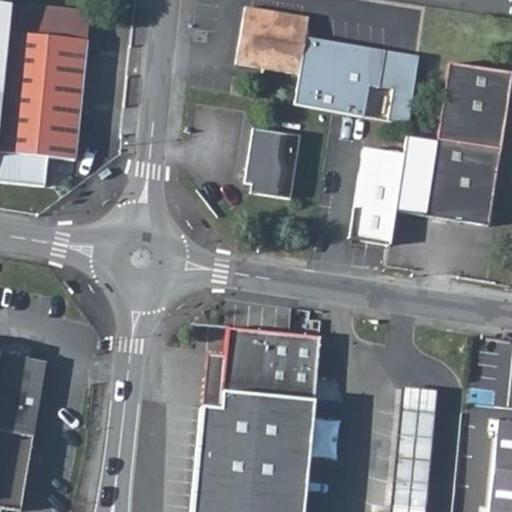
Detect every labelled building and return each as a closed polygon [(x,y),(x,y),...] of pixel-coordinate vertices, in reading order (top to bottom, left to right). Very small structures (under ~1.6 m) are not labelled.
[(311,9),(258,0),(248,0),(239,55),(303,66),(298,96),(367,107),(372,77),(382,78),(388,42),(308,29),(311,9)] [(48,154),(73,155),(85,11),(6,2),(0,81),(0,179),(45,183),(48,154)] [(402,44),(388,42),(382,78),(396,81),(402,44)] [(420,47),(402,44),(396,81),(391,111),(409,114),(420,47)] [(443,59),(421,212),(486,221),(507,68),(443,59)] [(259,188),(289,193),(299,129),(252,121),(243,176),(261,179),(259,188)] [(404,146),(363,139),(348,228),(388,235),(404,146)] [(323,334),(226,325),(217,405),(198,404),(194,477),(192,511),(305,511),(309,473),(311,453),(314,413),(323,334)] [(0,504),(18,508),(42,360),(0,353),(0,504)] [(405,385),(397,478),(427,480),(435,388),(405,385)] [(314,413),(311,453),(340,456),(343,416),(314,413)] [(511,511),(511,415),(500,415),(488,511),(511,511)] [(397,478),(395,501),(425,503),(427,480),(397,478)] [(395,501),(393,511),(423,511),(425,503),(395,501)]
